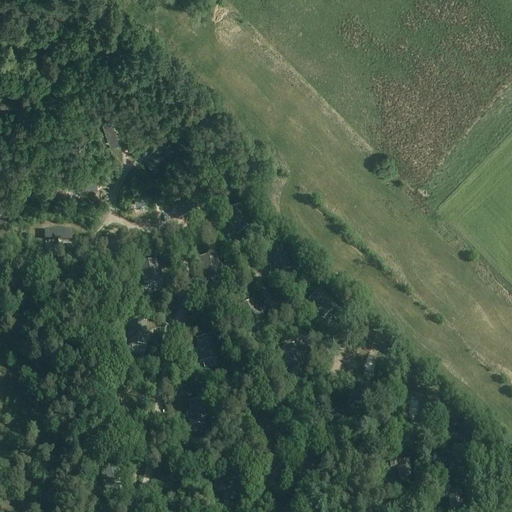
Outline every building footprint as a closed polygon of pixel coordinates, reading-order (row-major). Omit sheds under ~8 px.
[(110,118),(101,122),(112,146),(121,142),(110,118)] [(164,143),(145,162),(152,169),(170,149),(164,143)] [(97,180),(66,180),(66,188),(98,188),(97,180)] [(162,188),(135,195),(137,203),(165,197),(162,188)] [(201,196),(173,207),(178,216),(204,204),(201,196)] [(227,215),(232,223),(230,224),(233,229),(235,228),(238,233),(252,225),(241,206),(227,215)] [(73,231),(45,231),(45,240),(72,239),(73,231)] [(110,267),(119,267),(118,242),(109,243),(110,267)] [(266,255),(270,264),(268,265),(271,270),(273,269),(275,276),(291,269),(282,248),(266,255)] [(201,259),(205,281),(221,278),(219,272),(222,271),(221,265),(218,266),(216,256),(201,259)] [(140,266),(145,287),(160,283),(159,277),(161,276),(160,271),(158,271),(156,262),(140,266)] [(309,301),(316,309),(314,310),(318,315),(320,313),(324,318),(336,307),(321,290),(309,301)] [(239,308),(248,329),(263,322),(260,316),(263,315),(260,310),(258,311),(254,302),(239,308)] [(129,323),(129,345),(145,346),(145,339),(148,339),(148,333),(146,333),(146,323),(129,323)] [(200,362),(216,360),(213,337),(197,339),(199,350),(196,350),(197,356),(199,356),(200,362)] [(279,352),(289,373),(304,365),(301,359),(303,358),(300,352),(298,353),(293,345),(279,352)] [(187,412),(187,419),(189,419),(189,425),(206,425),(206,402),(189,402),(189,412),(187,412)] [(260,434),(269,427),(262,417),(253,424),(260,434)] [(470,464),(472,448),(465,447),(464,455),(456,454),(455,462),(451,462),(450,470),(466,472),(467,464),(470,464)] [(390,468),(397,467),(398,477),(412,476),(410,460),(397,461),(397,458),(390,458),(390,468)] [(104,490),(112,488),(113,488),(111,478),(118,477),(115,464),(108,466),(109,468),(100,469),(100,470),(104,490)] [(215,493),(222,493),(223,502),(236,502),(235,486),(222,487),(222,483),(214,484),(215,493)] [(463,507),(463,492),(450,492),(450,488),(442,488),(442,497),(449,497),(449,507),(463,507)]
